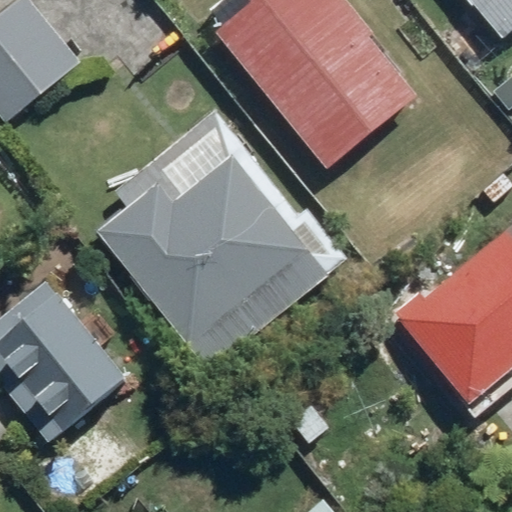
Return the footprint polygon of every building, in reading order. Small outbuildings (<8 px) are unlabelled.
[(32,0),(20,0),(0,17),(0,108),(11,121),(84,59),(32,0)] [(228,24),(219,31),(328,167),(420,94),(372,34),(375,31),(349,0),(222,0),(214,7),(228,24)] [(511,0),(474,0),(507,38),(511,33),(511,0)] [(128,205),(99,228),(213,369),(351,259),(311,210),(301,217),(217,113),(118,193),(128,205)] [(511,224),(399,316),(470,402),(511,367),(511,224)] [(52,279),(0,320),(0,379),(50,442),(131,378),(52,279)] [(339,511),(323,493),(301,511),(339,511)]
